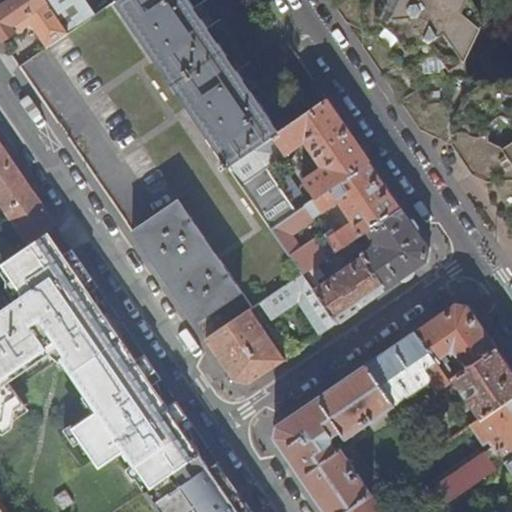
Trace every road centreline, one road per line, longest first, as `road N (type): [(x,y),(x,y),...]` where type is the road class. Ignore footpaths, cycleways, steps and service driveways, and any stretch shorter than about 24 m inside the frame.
road 1 (residential): [(0,90),(230,426)]
road 2 (residential): [(293,0),(473,261)]
road 3 (residential): [(230,426),(473,261)]
